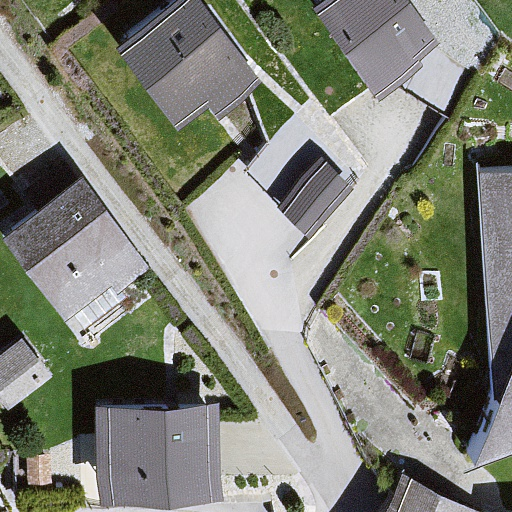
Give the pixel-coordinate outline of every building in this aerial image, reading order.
[(197,0),(177,0),(114,44),(172,121),(200,97),(213,112),(253,81),(197,0)] [(308,0),(307,1),(375,93),(414,64),(413,55),(432,44),(408,0),(308,0)] [(315,156),(268,202),(300,233),(347,188),(315,156)] [(482,398),(460,454),(511,436),(511,196),(471,173),(482,398)] [(76,175),(0,230),(0,237),(59,316),(138,258),(76,175)] [(20,333),(0,348),(0,406),(2,408),(50,372),(20,333)] [(215,396),(83,396),(83,494),(215,493),(215,396)] [(473,511),(476,507),(400,471),(380,511),(473,511)]
